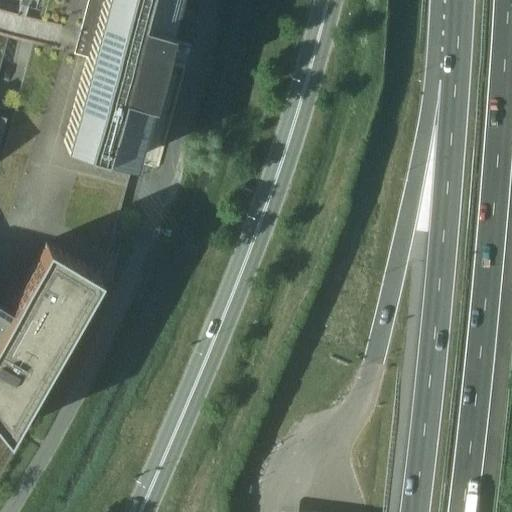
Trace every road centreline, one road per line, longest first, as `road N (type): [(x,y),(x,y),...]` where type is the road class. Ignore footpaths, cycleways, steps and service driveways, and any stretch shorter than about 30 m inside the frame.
road 1 (unclassified): [(8,511),(84,377),(139,249),(183,114),(208,0)]
road 2 (secondary): [(328,0),(253,243),(141,511)]
road 3 (motorway): [(463,511),(508,0)]
road 4 (motorway): [(455,80),(414,511)]
road 5 (motorway): [(455,80),(404,228),(373,362)]
